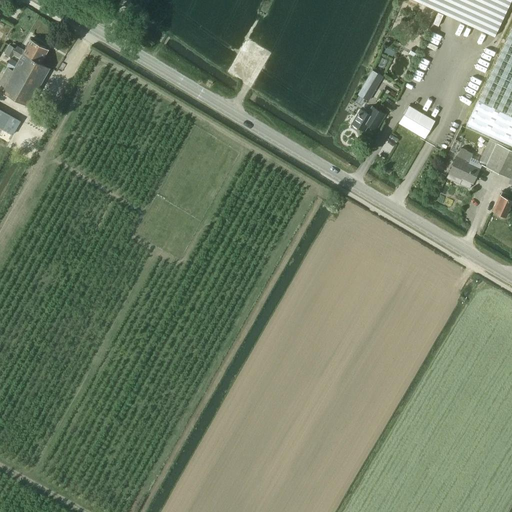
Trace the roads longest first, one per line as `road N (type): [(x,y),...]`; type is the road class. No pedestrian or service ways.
road 1 (secondary): [(511,278),(45,0)]
road 2 (unknown): [(352,183),(403,102),(452,84),(475,48)]
